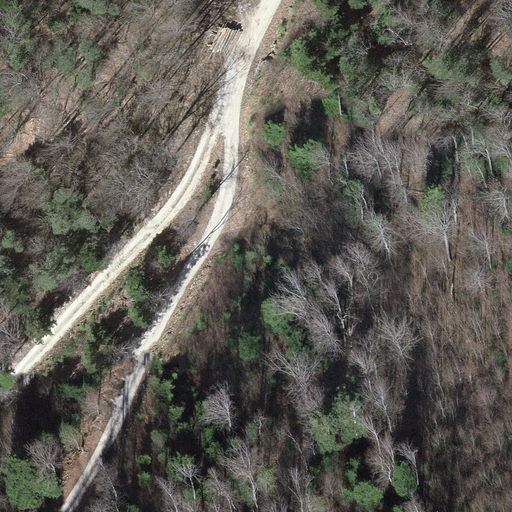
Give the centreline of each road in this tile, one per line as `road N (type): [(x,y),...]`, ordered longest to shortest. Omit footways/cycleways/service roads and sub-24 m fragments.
road 1 (track): [(274,0),(233,91),(230,173),(209,234),(63,511)]
road 2 (track): [(0,395),(181,193),(233,91)]
